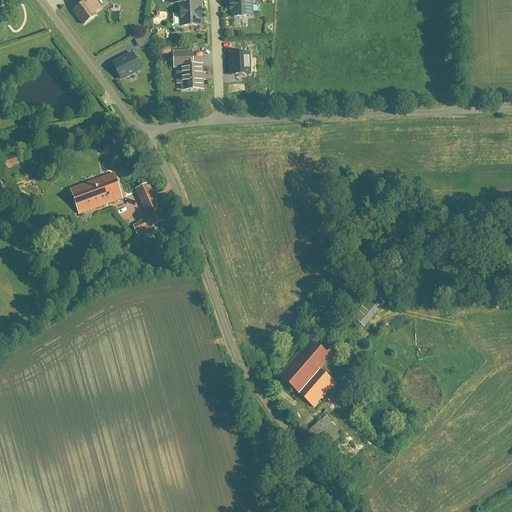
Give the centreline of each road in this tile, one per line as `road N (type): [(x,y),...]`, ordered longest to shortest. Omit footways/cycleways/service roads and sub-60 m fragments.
road 1 (residential): [(345,511),(249,377),(191,223),(145,136)]
road 2 (residential): [(219,123),(511,109)]
road 3 (residential): [(145,136),(43,0)]
road 4 (residential): [(219,123),(215,0)]
